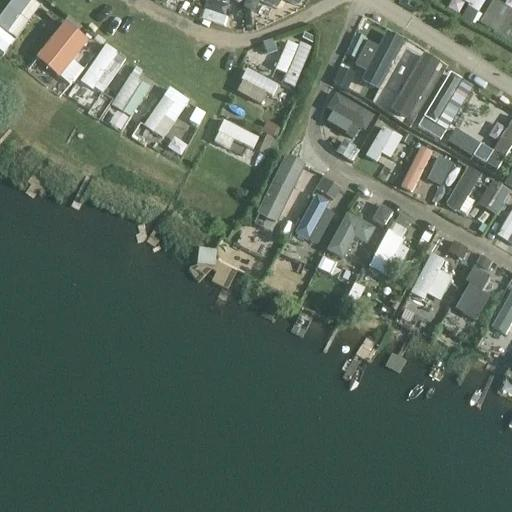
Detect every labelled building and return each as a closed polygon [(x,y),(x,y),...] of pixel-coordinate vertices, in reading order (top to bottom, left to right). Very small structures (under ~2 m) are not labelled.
[(0,28),(15,41),(47,2),(44,0),(10,0),(0,13),(0,28)] [(511,42),(511,9),(494,0),(493,0),(480,24),(511,42)] [(461,19),(472,25),(478,14),(468,8),(461,19)] [(84,70),(74,61),(90,43),(68,24),(35,60),(67,89),(84,70)] [(368,42),(358,67),(368,71),(363,85),(383,92),(403,39),(386,32),(380,47),(368,42)] [(283,85),(298,89),(310,47),(286,40),(277,72),(286,75),(283,85)] [(72,95),(95,108),(123,56),(101,44),(72,95)] [(391,108),(406,118),(443,64),(428,54),(391,108)] [(236,95),(268,108),(279,85),(247,71),(236,95)] [(422,118),(448,133),(475,87),(449,72),(422,118)] [(131,76),(111,107),(131,120),(151,88),(131,76)] [(163,141),(179,120),(195,132),(207,116),(171,89),(143,126),(163,141)] [(328,110),(365,133),(375,118),(338,95),(328,110)] [(456,140),(503,169),(511,153),(511,114),(496,104),(485,122),(494,127),(486,139),(464,126),(456,140)] [(247,146),(253,149),(259,138),(225,120),(212,145),(240,159),(247,146)] [(379,164),(392,132),(380,127),(367,159),(379,164)] [(349,161),(356,148),(343,141),(336,154),(349,161)] [(419,146),(399,186),(413,193),(433,154),(419,146)] [(440,157),(426,183),(441,190),(454,164),(440,157)] [(446,207),(462,216),(484,177),(467,168),(446,207)] [(494,180),(476,204),(494,217),(511,194),(494,180)] [(383,206),(373,220),(385,228),(394,214),(383,206)] [(511,210),(496,240),(511,248),(511,210)] [(386,278),(415,221),(398,213),(369,270),(386,278)] [(368,247),(376,227),(345,214),(329,254),(346,261),(354,241),(368,247)] [(454,243),(448,260),(462,264),(468,247),(454,243)] [(454,278),(440,271),(445,262),(431,254),(410,296),(424,303),(428,296),(441,303),(454,278)] [(322,260),(316,272),(330,279),(335,267),(322,260)] [(490,296),(485,295),(492,275),(472,269),(457,314),(481,322),(490,296)] [(511,284),(495,322),(508,328),(511,318),(511,284)]
